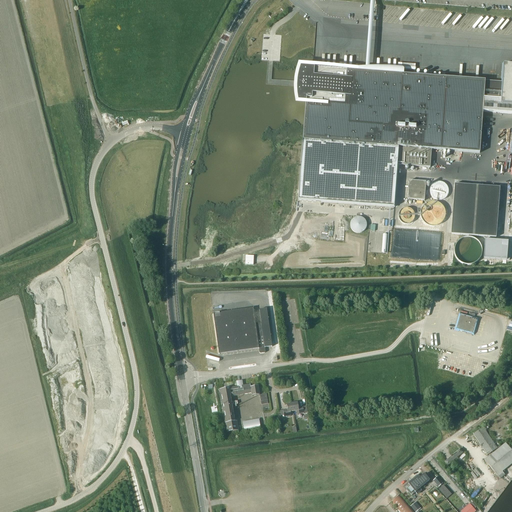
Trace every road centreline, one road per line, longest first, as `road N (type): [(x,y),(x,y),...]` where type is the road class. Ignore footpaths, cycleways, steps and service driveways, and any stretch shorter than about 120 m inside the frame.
road 1 (unclassified): [(110,142),(92,170),(92,200),(133,360),(133,422),(104,477),(42,511)]
road 2 (primary): [(204,511),(171,317),(176,184)]
road 3 (unclassified): [(369,511),(511,392)]
road 4 (unclassified): [(110,142),(68,0)]
